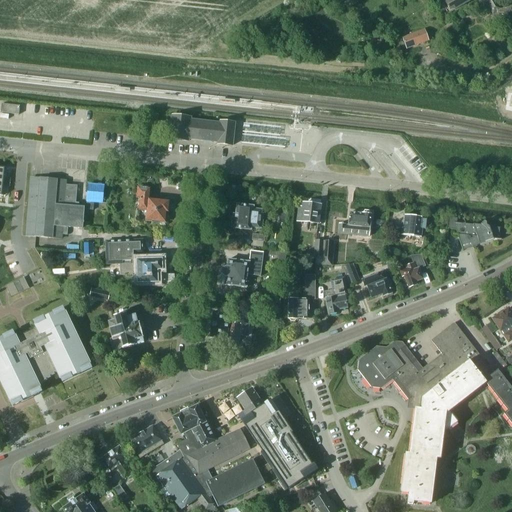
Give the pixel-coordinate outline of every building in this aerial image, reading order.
[(472,0),(446,0),(448,3),(446,4),(450,10),(454,8),(455,10),(472,0)] [(511,4),(506,7),(502,10),(496,0),(484,0),(497,22),(500,20),(506,29),(507,31),(511,28),(511,4)] [(402,38),(406,49),(429,41),(425,30),(402,38)] [(20,106),(2,104),(1,113),(19,115),(20,106)] [(159,115),(150,114),(148,127),(158,128),(159,115)] [(191,118),(172,116),(171,131),(170,140),(189,142),(189,140),(218,143),(218,144),(233,146),(235,124),(220,122),(220,123),(212,122),(191,120),(191,118)] [(283,137),(284,126),(268,124),(266,133),(246,131),(244,141),(288,146),(289,138),(283,137)] [(83,229),(84,207),(76,207),(78,186),(67,186),(67,183),(65,181),(50,180),(32,178),(30,180),(25,235),(26,236),(61,239),(63,238),(63,234),(67,234),(67,227),(83,229)] [(88,185),(87,205),(102,206),(101,211),(108,212),(108,201),(102,200),(104,186),(88,185)] [(150,189),(138,188),(138,197),(140,198),(139,209),(147,210),(146,220),(165,222),(166,212),(168,212),(169,201),(149,200),(150,189)] [(321,206),(305,204),(304,209),(300,208),(298,222),(319,224),(321,206)] [(255,207),(238,205),(236,218),(234,217),(232,228),(252,230),(252,227),(263,229),(265,214),(262,213),(262,210),(254,209),(255,207)] [(369,211),(366,211),(363,213),(362,213),(362,214),(350,213),(349,226),(346,225),(346,224),(340,224),(339,233),(369,237),(370,227),(371,214),(370,214),(369,211)] [(425,230),(426,219),(422,219),(422,217),(405,215),(403,229),(398,228),(397,235),(421,238),(422,229),(425,230)] [(457,223),(457,218),(450,217),(448,228),(456,229),(457,230),(463,250),(473,246),(472,245),(490,239),(498,239),(499,227),(488,226),(482,222),(480,225),(457,223)] [(121,264),(121,275),(137,275),(137,284),(164,284),(164,274),(162,274),(162,260),(140,260),(139,254),(143,254),(143,240),(107,241),(108,264),(121,264)] [(315,256),(323,257),(324,241),(316,240),(315,256)] [(322,265),(332,265),(334,241),(324,241),(322,265)] [(264,253),(251,251),(250,263),(228,260),(227,268),(223,269),(222,275),(221,275),(219,284),(247,288),(249,275),(261,276),(264,253)] [(405,276),(409,287),(417,284),(417,282),(423,279),(420,269),(426,267),(421,254),(410,256),(413,264),(406,266),(407,268),(401,270),(403,277),(405,276)] [(346,270),(352,284),(359,280),(354,267),(346,270)] [(393,293),(385,271),(362,279),(365,287),(368,286),(373,298),(383,294),(384,296),(393,293)] [(304,301),(289,301),(289,321),(290,321),(292,322),(296,322),(297,321),(299,321),(299,319),(309,320),(309,300),(316,300),(316,276),(306,276),(306,295),(304,295),(304,301)] [(24,277),(5,286),(11,297),(29,288),(24,277)] [(332,281),(335,299),(326,300),(329,315),(339,314),(338,310),(348,309),(346,296),(348,296),(345,279),(332,281)] [(91,296),(109,300),(110,293),(92,289),(91,296)] [(15,338),(12,332),(0,338),(0,379),(13,406),(41,392),(36,382),(58,372),(62,382),(91,368),(62,309),(34,322),(37,327),(15,338)] [(511,315),(508,310),(493,320),(501,331),(502,330),(505,335),(504,335),(505,336),(508,342),(511,339),(511,328),(510,325),(511,323),(511,315)] [(211,336),(211,337),(227,339),(226,348),(238,349),(240,334),(241,334),(241,336),(248,337),(250,325),(242,324),(242,326),(241,326),(241,324),(229,323),(230,314),(213,312),(211,336)] [(120,349),(145,342),(139,323),(138,324),(135,315),(126,317),(125,313),(114,316),(115,320),(109,321),(111,329),(110,329),(112,338),(110,339),(114,354),(121,352),(120,349)] [(359,360),(358,370),(371,387),(382,389),(384,387),(393,380),(409,400),(408,409),(413,409),(415,409),(409,455),(405,454),(400,492),(408,493),(406,504),(407,504),(413,505),(413,502),(430,504),(436,459),(436,458),(440,458),(444,429),(449,429),(457,422),(447,411),(448,410),(449,408),(477,387),(480,385),(494,374),(466,336),(456,323),(438,336),(432,341),(443,355),(423,369),(403,343),(395,342),(387,348),(376,346),(359,360)] [(491,323),(486,326),(491,334),(496,330),(491,323)] [(491,334),(486,326),(481,329),(493,347),(498,344),(491,334)] [(245,394),(238,399),(245,410),(243,411),(246,416),(247,416),(250,422),(244,425),(249,433),(262,452),(260,453),(268,464),(260,469),(263,475),(271,470),(286,491),(287,490),(288,490),(316,471),(318,470),(270,399),(264,404),(261,406),(259,402),(260,401),(259,400),(252,389),(245,394)] [(152,470),(147,474),(161,494),(166,490),(181,510),(198,498),(206,510),(209,508),(213,506),(214,505),(209,498),(213,496),(218,507),(267,483),(263,475),(260,469),(255,459),(206,482),(202,473),(243,452),(250,449),(240,429),(218,440),(208,421),(206,422),(198,406),(189,410),(192,415),(184,419),(182,414),(173,418),(181,435),(184,433),(187,439),(178,444),(181,450),(152,470)] [(284,411),(289,421),(300,416),(295,406),(284,411)] [(495,417),(445,458),(459,474),(462,471),(496,511),(511,511),(511,441),(506,434),(508,433),(495,417)] [(130,440),(141,458),(165,445),(154,426),(130,440)] [(117,466),(125,478),(132,473),(124,461),(127,459),(125,457),(126,456),(119,446),(101,459),(109,472),(117,466)] [(113,489),(122,503),(128,498),(119,485),(113,489)] [(321,495),(318,489),(304,498),(312,509),(316,506),(319,511),(336,511),(338,511),(331,499),(329,501),(324,493),(321,495)] [(94,511),(89,504),(90,503),(83,494),(62,508),(64,511),(94,511)]
